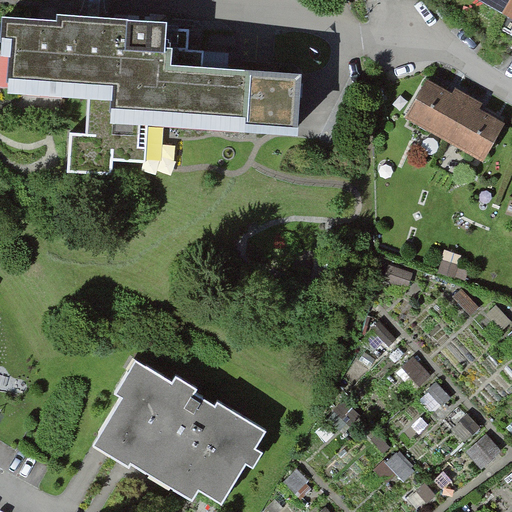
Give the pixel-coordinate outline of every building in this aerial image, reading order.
[(57,0),(58,4),(4,1),(0,55),(0,85),(81,90),(78,126),(66,126),(63,165),(108,168),(109,152),(140,154),(142,121),(297,131),(301,63),(164,54),(167,6),(100,2),(86,1),(69,0),(57,0)] [(511,0),(487,0),(511,13),(511,0)] [(503,121),(424,80),(405,117),(484,158),(503,121)] [(171,379),(136,358),(117,391),(123,394),(95,442),(190,497),(196,487),(222,502),(266,426),(174,373),(171,379)] [(402,450),(388,460),(402,480),(417,470),(402,450)]
